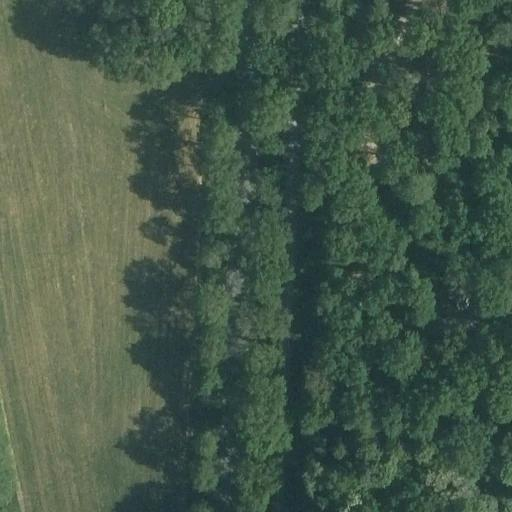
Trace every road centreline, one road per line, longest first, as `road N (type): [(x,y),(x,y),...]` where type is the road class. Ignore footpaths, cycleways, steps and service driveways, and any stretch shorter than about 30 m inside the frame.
road 1 (secondary): [(230,511),(254,0)]
road 2 (track): [(511,308),(437,329),(381,314),(361,253),(376,84)]
